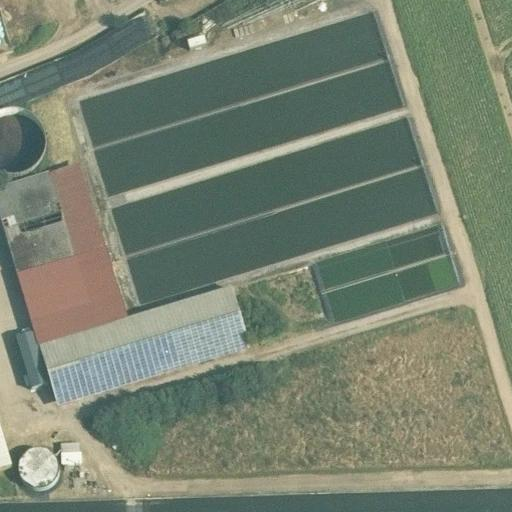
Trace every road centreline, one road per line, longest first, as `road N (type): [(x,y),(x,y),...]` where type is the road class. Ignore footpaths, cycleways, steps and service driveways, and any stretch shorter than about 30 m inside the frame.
road 1 (track): [(390,0),(511,406)]
road 2 (track): [(155,0),(0,73)]
